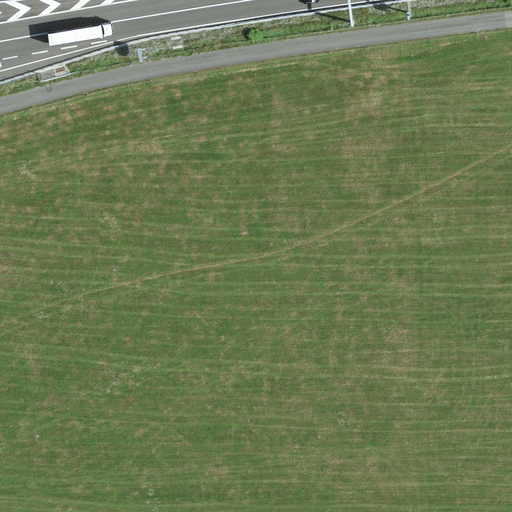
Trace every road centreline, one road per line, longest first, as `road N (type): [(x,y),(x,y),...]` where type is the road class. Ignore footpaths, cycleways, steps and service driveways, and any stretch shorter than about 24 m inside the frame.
road 1 (unclassified): [(0,104),(125,71),(511,18)]
road 2 (trunk): [(229,0),(0,39)]
